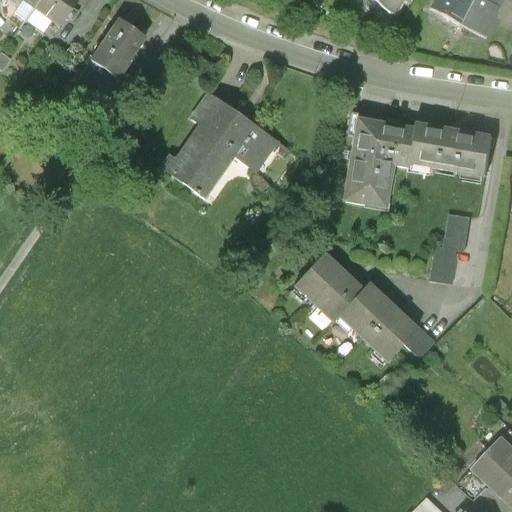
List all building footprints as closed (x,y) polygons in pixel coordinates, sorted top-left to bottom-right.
[(40,0),(16,0),(21,3),(12,15),(23,23),(32,11),(40,0)] [(78,0),(40,0),(32,11),(58,29),(65,19),(70,23),(76,15),(70,12),(78,0)] [(372,0),(379,7),(387,14),(395,19),(404,0),(372,0)] [(471,0),(433,0),(428,10),(458,26),(471,0)] [(117,22),(89,63),(116,81),(128,64),(127,63),(142,39),(117,22)] [(233,125),(221,116),(225,110),(206,96),(189,121),(202,130),(178,164),(169,157),(161,169),(197,194),(224,155),(245,170),(254,158),(260,161),(271,146),(236,121),(233,125)] [(433,136),(357,123),(343,205),(364,208),(365,202),(386,205),(392,167),(407,169),(408,166),(485,179),(492,140),(434,130),(433,136)] [(469,220),(447,217),(442,250),(456,252),(463,253),(469,220)] [(442,250),(434,249),(432,258),(430,284),(451,287),(456,252),(442,250)] [(416,332),(366,285),(361,292),(322,256),(292,288),(332,325),(337,319),(387,364),(416,332)] [(511,448),(504,441),(474,471),(490,487),(511,508),(511,448)] [(474,471),(458,488),(474,504),(490,487),(474,471)] [(412,511),(446,511),(430,495),(412,511)]
